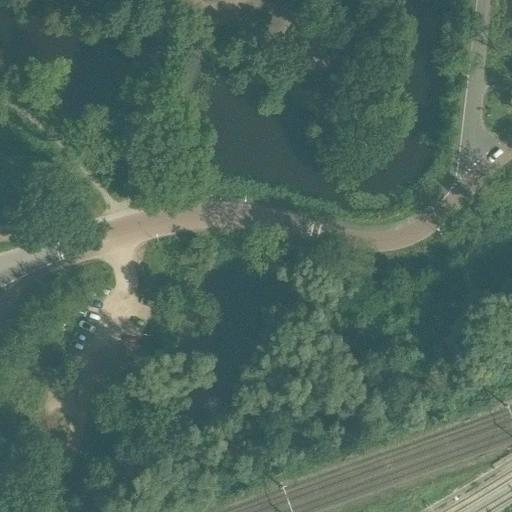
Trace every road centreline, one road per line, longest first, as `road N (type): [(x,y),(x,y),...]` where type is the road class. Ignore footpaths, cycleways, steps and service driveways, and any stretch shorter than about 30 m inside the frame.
road 1 (unclassified): [(0,272),(116,234),(210,217),(351,238),(392,235),(430,219),(463,190)]
road 2 (unclassified): [(463,190),(476,70)]
